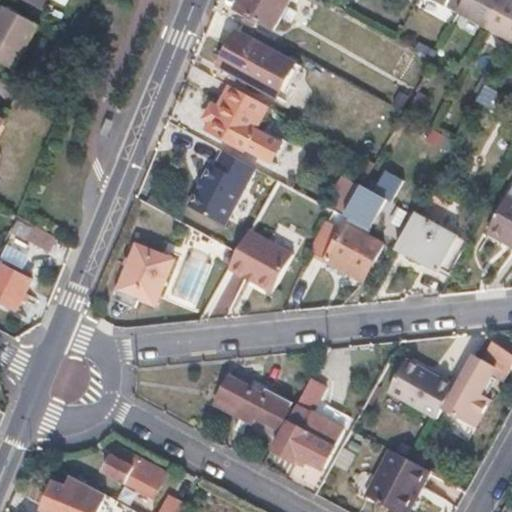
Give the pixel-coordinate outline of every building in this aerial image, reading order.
[(289,0),(240,0),(235,10),(272,31),(289,0)] [(466,0),(467,1),(460,14),(490,30),(505,0),(466,0)] [(511,0),(505,0),(490,30),(511,41),(511,0)] [(40,24),(6,6),(0,17),(0,59),(16,69),(40,24)] [(296,66),(237,34),(219,68),(278,99),(296,66)] [(268,107),(230,86),(206,131),(244,151),(246,148),(273,162),(283,144),(256,129),(268,107)] [(494,90),(486,86),(477,102),(485,107),(494,90)] [(202,181),(205,183),(200,192),(197,191),(188,206),(223,224),(253,167),(224,152),(216,167),(211,164),(202,181)] [(358,189),(342,180),(329,206),(344,214),(358,189)] [(205,183),(202,181),(197,191),(200,192),(205,183)] [(345,217),(348,219),(341,231),(325,260),(365,281),(383,246),(367,238),(386,203),(361,189),(345,217)] [(511,189),(489,232),(511,244),(511,189)] [(458,236),(417,214),(397,249),(438,271),(439,270),(451,276),(469,244),(457,238),(458,236)] [(17,221),(11,232),(35,245),(41,233),(17,221)] [(341,231),(329,224),(312,253),(325,260),(341,231)] [(250,233),(238,254),(230,269),(246,278),(249,274),(255,278),(253,282),(271,292),(292,256),(250,233)] [(172,262),(138,247),(120,292),(139,300),(155,307),(172,262)] [(30,281),(2,265),(0,268),(0,299),(16,308),(30,281)] [(472,356),(454,387),(441,410),(475,430),(492,401),(488,399),(482,396),(492,378),(498,381),(502,383),(511,365),(511,352),(493,342),(482,361),(472,356)] [(407,361),(390,392),(436,419),(441,410),(454,387),(407,361)] [(498,381),(492,378),(482,396),(488,399),(498,381)] [(327,388),(312,379),(299,403),(288,422),(273,451),(295,463),(298,458),(305,462),(322,471),(332,453),(304,438),(314,420),(311,418),(327,388)] [(267,389),(254,383),(251,389),(263,395),(267,389)] [(263,395),(251,389),(237,416),(253,424),(257,418),(278,430),(289,409),(274,401),(263,395)] [(277,395),(267,389),(263,395),(274,401),(277,395)] [(277,395),(274,401),(289,409),(292,403),(277,395)] [(129,454),(117,447),(112,456),(124,463),(129,454)] [(412,461),(392,450),(367,496),(398,511),(403,511),(417,487),(423,490),(433,473),(412,461)] [(124,463),(133,468),(125,483),(153,498),(166,475),(129,454),(124,463)] [(124,463),(112,456),(103,471),(125,483),(133,468),(124,463)] [(305,462),(298,458),(295,463),(302,467),(305,462)] [(65,487),(55,483),(43,511),(44,511),(98,511),(105,495),(69,476),(65,487)] [(411,511),(423,490),(417,487),(403,511),(411,511)] [(185,511),(188,507),(170,496),(161,511),(185,511)]
